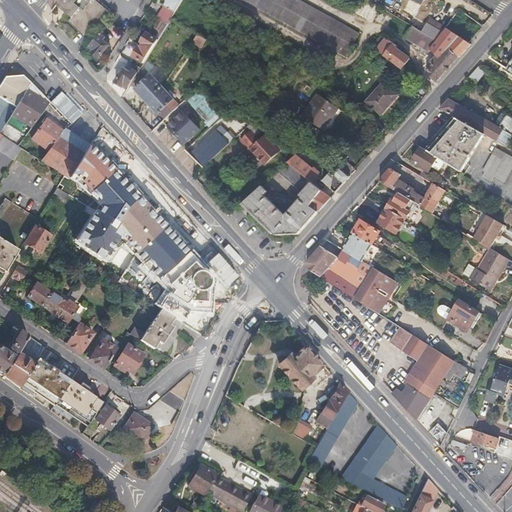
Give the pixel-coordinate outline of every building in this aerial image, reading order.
[(87,37),(101,21),(108,12),(95,0),(61,0),(61,3),(62,5),(60,8),(71,17),(68,20),(87,37)] [(167,23),(173,15),(175,12),(182,0),(164,0),(162,4),(164,5),(162,8),(160,7),(155,16),(156,16),(167,23)] [(356,36),(297,0),(244,0),(342,59),(356,36)] [(385,28),(393,15),(366,0),(354,0),(348,9),(370,22),(371,20),(385,28)] [(163,31),(167,23),(156,16),(151,26),(156,29),(151,36),(158,39),(163,31)] [(440,33),(424,24),(420,31),(435,41),(440,33)] [(428,50),(435,41),(420,31),(409,25),(402,36),(427,52),(428,50)] [(112,44),(118,36),(106,26),(89,46),(93,49),(91,51),(98,58),(101,54),(105,58),(112,50),(112,44)] [(458,58),(469,43),(444,28),(440,33),(435,41),(428,50),(435,55),(429,62),(432,65),(424,76),(434,84),(457,57),(458,58)] [(150,51),(158,39),(151,36),(145,32),(139,42),(141,43),(140,45),(150,51)] [(199,48),(204,39),(196,34),(190,42),(199,48)] [(401,68),(408,57),(396,49),(394,48),(396,45),(384,38),(376,52),(401,68)] [(143,63),(150,51),(140,45),(139,47),(136,45),(130,55),(143,63)] [(218,59),(223,51),(217,47),(215,51),(218,53),(215,57),(218,59)] [(134,64),(131,68),(129,72),(122,68),(114,82),(120,87),(122,84),(128,88),(130,85),(138,72),(139,71),(140,67),(134,64)] [(474,81),(482,72),(476,67),(468,77),(474,81)] [(146,101),(161,86),(150,74),(145,78),(139,71),(138,72),(130,85),(146,101)] [(0,97),(15,107),(30,83),(21,75),(4,77),(2,80),(0,84),(0,97)] [(28,134),(51,101),(44,94),(43,96),(39,93),(30,83),(15,107),(8,117),(7,119),(28,134)] [(381,116),(399,95),(384,83),(367,103),(381,116)] [(164,118),(178,104),(161,86),(146,101),(157,112),(158,112),(164,118)] [(197,101),(206,93),(195,86),(188,93),(197,101)] [(0,112),(8,117),(15,107),(0,97),(0,112)] [(325,133),(338,112),(317,99),(304,120),(325,133)] [(506,146),(511,135),(511,116),(507,114),(505,115),(499,112),(494,124),(448,99),(439,111),(451,117),(484,134),(506,146)] [(183,143),(198,128),(181,111),(167,125),(183,143)] [(47,150),(64,128),(47,116),(31,138),(47,150)] [(463,171),(484,134),(451,117),(431,143),(425,150),(438,157),(446,162),(463,171)] [(69,132),(64,128),(47,150),(40,160),(67,179),(89,146),(69,132)] [(202,167),(234,138),(228,131),(223,136),(216,128),(189,154),(202,167)] [(285,145),(277,137),(276,137),(274,135),(273,136),(269,132),(261,140),(252,130),(242,140),(251,149),(253,147),(259,153),(258,155),(265,163),(285,145)] [(98,133),(89,146),(67,179),(61,192),(67,195),(85,208),(59,246),(95,268),(115,281),(120,285),(128,290),(160,309),(173,318),(200,334),(214,300),(221,283),(222,271),(217,261),(137,175),(98,133)] [(20,148),(2,135),(0,138),(0,151),(13,160),(20,148)] [(440,172),(446,162),(438,157),(425,150),(421,147),(413,163),(424,169),(420,177),(434,185),(436,186),(440,180),(437,178),(438,176),(430,172),(432,168),(440,172)] [(505,182),(511,168),(511,154),(496,147),(484,170),(505,182)] [(294,166),(301,157),(305,152),(301,149),(288,161),(294,166)] [(357,171),(347,162),(349,158),(344,153),(334,163),(340,169),(341,168),(351,177),(357,171)] [(319,173),(301,157),(294,166),(311,181),(319,173)] [(311,181),(294,166),(288,161),(277,171),(299,191),(298,192),(300,194),(300,195),(301,197),(284,216),(267,198),(270,194),(261,186),(241,205),(253,216),(271,233),(272,232),(276,236),(297,235),(317,213),(309,205),(322,190),(311,181)] [(342,186),(351,177),(341,168),(340,169),(333,176),(330,173),(323,181),(335,193),(342,186)] [(425,199),(415,193),(416,191),(400,181),(402,176),(390,169),(379,182),(398,194),(416,204),(431,214),(446,192),(436,186),(434,185),(425,199)] [(64,201),(67,195),(61,192),(56,188),(53,194),(64,201)] [(325,203),(330,198),(322,190),(309,205),(317,213),(325,203)] [(406,223),(416,204),(398,194),(394,201),(392,200),(386,210),(388,212),(406,223)] [(0,270),(4,273),(37,219),(4,199),(0,205),(0,270)] [(360,217),(364,212),(356,207),(352,212),(360,217)] [(406,223),(388,212),(384,218),(380,224),(399,236),(406,223)] [(489,250),(503,226),(487,216),(474,240),(489,250)] [(371,245),(379,232),(359,221),(352,233),(371,245)] [(38,253),(49,236),(34,227),(24,244),(38,253)] [(361,262),(371,245),(352,233),(348,238),(341,250),(361,262)] [(376,293),(377,290),(387,295),(391,294),(397,284),(373,269),(364,283),(344,271),(339,279),(337,278),(341,270),(332,264),(337,255),(321,246),(306,262),(308,269),(329,282),(379,314),(386,304),(384,298),(376,293)] [(491,292),(505,268),(503,267),(506,262),(507,261),(490,250),(478,272),(475,270),(469,279),(489,290),(491,292)] [(19,282),(26,271),(18,266),(11,276),(19,282)] [(75,302),(87,281),(81,277),(68,297),(75,302)] [(40,307),(49,293),(42,289),(44,286),(40,283),(39,286),(37,285),(34,289),(33,288),(26,298),(40,307)] [(119,303),(128,290),(120,285),(112,299),(119,303)] [(83,312),(66,301),(65,303),(64,303),(56,298),(60,292),(52,288),(49,293),(40,307),(65,324),(69,318),(77,324),(83,312)] [(439,315),(448,320),(467,332),(478,314),(459,302),(453,311),(444,307),(441,307),(439,307),(438,308),(438,311),(439,315)] [(162,345),(173,329),(169,326),(173,318),(160,309),(144,335),(139,342),(153,350),(158,343),(162,345)] [(78,353),(91,333),(77,324),(64,344),(78,353)] [(467,371),(400,328),(391,343),(419,362),(399,391),(397,389),(392,394),(416,421),(427,405),(434,393),(449,371),(463,379),(467,371)] [(139,342),(144,335),(134,329),(129,337),(139,342)] [(0,373),(4,377),(28,336),(19,331),(9,349),(11,351),(10,353),(0,346),(0,373)] [(37,358),(43,347),(28,336),(4,377),(20,388),(23,384),(37,358)] [(102,370),(115,350),(101,340),(88,360),(102,370)] [(131,372),(143,354),(128,343),(113,365),(122,371),(124,367),(131,372)] [(308,377),(322,365),(305,346),(295,354),(291,358),(289,356),(279,365),(298,388),(309,378),(308,377)] [(59,400),(70,381),(37,358),(23,384),(20,388),(55,405),(59,400)] [(511,389),(511,370),(499,366),(494,380),(491,379),(483,398),(495,403),(499,393),(506,396),(509,388),(511,389)] [(87,426),(102,402),(86,391),(87,387),(81,383),(78,386),(70,381),(59,400),(55,405),(87,426)] [(330,424),(348,393),(341,385),(330,404),(327,403),(320,418),(330,424)] [(313,466),(314,463),(321,467),(357,403),(348,393),(330,424),(308,463),(313,466)] [(111,429),(120,415),(105,405),(96,419),(111,429)] [(141,442),(152,425),(133,412),(122,430),(141,442)] [(304,439),(311,425),(299,419),(291,432),(304,439)] [(475,429),(490,433),(493,424),(478,419),(475,429)] [(380,467),(395,446),(376,425),(340,478),(399,511),(406,497),(371,478),(379,467),(380,467)] [(448,451),(490,496),(508,476),(511,466),(511,440),(499,436),(498,439),(475,431),(470,428),(461,430),(455,436),(451,441),(448,451)] [(203,496),(215,477),(201,468),(188,487),(203,496)] [(315,480),(318,473),(312,470),(309,476),(315,480)] [(237,511),(241,511),(247,503),(250,497),(217,478),(207,494),(237,511)] [(423,511),(435,489),(426,479),(410,511),(423,511)] [(280,511),(283,508),(259,495),(249,511),(280,511)] [(377,511),(381,506),(362,496),(358,504),(365,508),(371,511),(377,511)]
